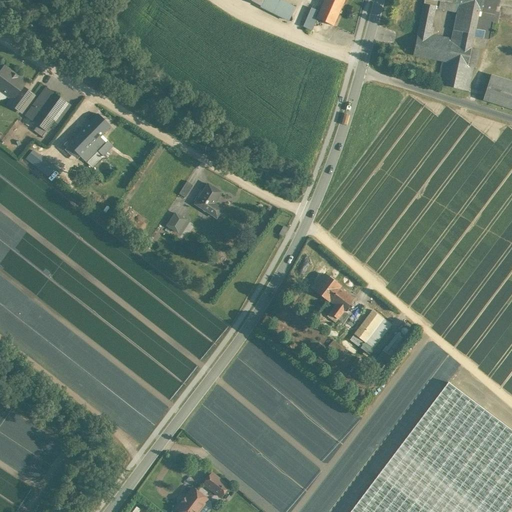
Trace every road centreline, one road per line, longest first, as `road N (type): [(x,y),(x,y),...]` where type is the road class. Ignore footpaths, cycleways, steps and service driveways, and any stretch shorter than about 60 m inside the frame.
road 1 (tertiary): [(360,71),(310,213),(259,310),(109,511)]
road 2 (track): [(0,42),(277,202),(310,213)]
road 3 (track): [(511,403),(304,227)]
road 4 (unclassified): [(511,118),(360,71)]
